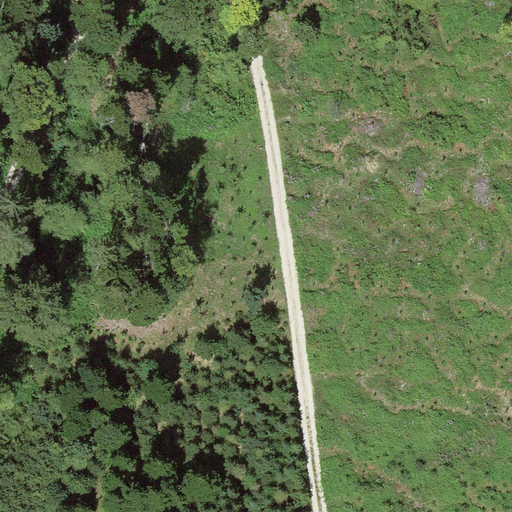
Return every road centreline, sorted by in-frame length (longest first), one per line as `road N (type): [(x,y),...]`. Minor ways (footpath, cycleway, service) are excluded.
road 1 (track): [(322,511),(241,0)]
road 2 (track): [(0,262),(14,204),(101,0)]
